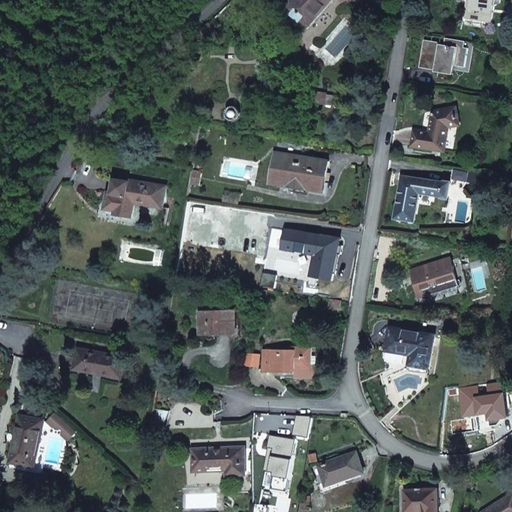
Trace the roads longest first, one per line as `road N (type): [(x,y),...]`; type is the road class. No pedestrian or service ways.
road 1 (residential): [(407,0),(345,390),(358,406)]
road 2 (residential): [(0,261),(93,119),(218,0)]
road 3 (residential): [(358,406),(394,448),(433,464),(472,462),(511,442)]
road 4 (residential): [(237,402),(358,406)]
